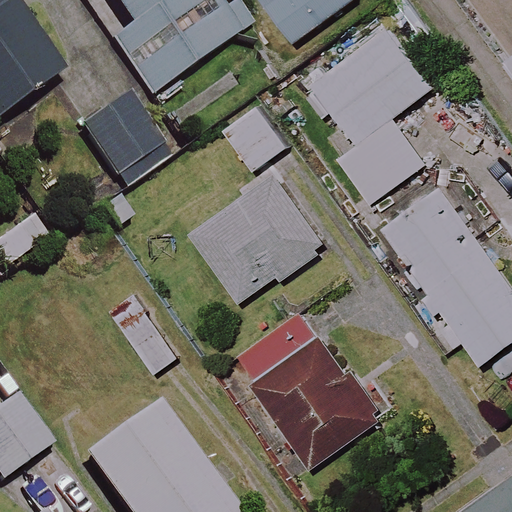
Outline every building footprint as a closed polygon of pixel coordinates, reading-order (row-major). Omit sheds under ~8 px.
[(13,19),(19,14),(8,0),(0,0),(0,119),(56,80),(13,19)] [(102,0),(123,30),(112,37),(152,95),(247,30),(231,6),(219,14),(209,0),(102,0)] [(259,0),(292,46),(357,0),(259,0)] [(438,88),(392,27),(315,85),(361,147),(339,163),(372,208),(429,165),(396,120),(438,88)] [(163,165),(119,102),(75,132),(118,195),(163,165)] [(290,148),(260,107),(225,133),(255,174),(290,148)] [(323,253),(277,180),(193,234),(239,307),(323,253)] [(511,347),(511,283),(443,189),(387,230),(451,318),(434,331),(447,348),(462,337),(484,368),(511,347)] [(182,358),(137,295),(111,313),(155,377),(182,358)] [(382,421),(300,310),(234,359),(317,470),(382,421)] [(0,482),(50,449),(14,397),(0,406),(0,482)] [(230,511),(156,408),(83,460),(119,511),(230,511)]
